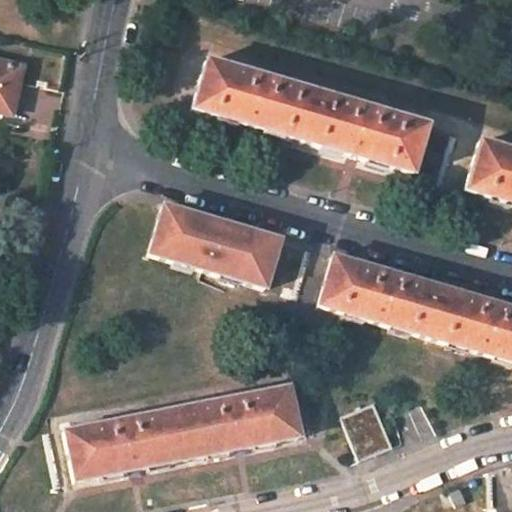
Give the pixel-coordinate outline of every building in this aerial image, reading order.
[(413,177),(428,126),(209,60),(194,109),(240,124),(352,157),(413,177)] [(24,69),(0,63),(0,113),(12,117),(24,69)] [(511,151),(481,142),(465,191),(511,205),(511,151)] [(264,292),(280,242),(215,222),(164,207),(149,257),(264,292)] [(511,366),(511,312),(356,265),(329,257),(314,307),(511,366)] [(287,390),(67,429),(76,481),(296,441),(287,390)]
